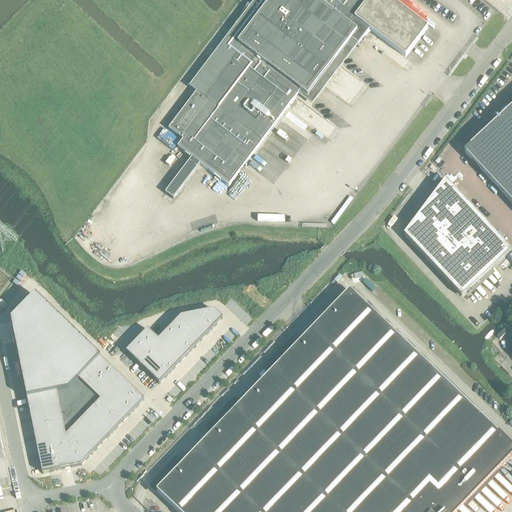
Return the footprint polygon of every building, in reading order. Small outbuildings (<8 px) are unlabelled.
[(192,159),(165,194),(173,199),(200,165),(229,187),(300,92),(311,100),(355,43),(358,46),(369,31),(405,58),(428,28),(390,0),(278,0),(204,99),(196,93),(169,130),(183,141),(178,148),(192,159)] [(511,107),(464,153),(511,204),(511,107)] [(511,247),(446,181),(404,236),(462,298),(511,250),(511,247)] [(350,291),(156,492),(176,511),(458,511),(511,456),(511,446),(498,433),(497,433),(350,291)] [(35,296),(11,321),(20,363),(19,363),(27,400),(56,394),(69,391),(101,359),(79,337),(78,338),(35,296)] [(147,331),(126,354),(159,385),(222,320),(213,312),(181,318),(158,342),(147,331)] [(69,391),(56,394),(59,409),(62,421),(70,413),(80,402),(91,391),(112,369),(101,359),(69,391)] [(112,369),(91,391),(101,401),(112,391),(122,380),(112,369)] [(122,380),(112,391),(133,411),(144,400),(122,380)] [(91,391),(80,402),(91,412),(113,433),(123,422),(101,401),(91,391)] [(112,391),(101,401),(123,422),(133,411),(112,391)] [(56,394),(27,400),(30,415),(59,409),(56,394)] [(80,402),(70,413),(102,444),(113,433),(91,412),(80,402)] [(59,409),(30,415),(33,430),(60,424),(62,424),(62,421),(59,409)] [(70,413),(62,421),(62,424),(63,427),(65,438),(70,434),(73,437),(92,455),(102,444),(70,413)] [(60,424),(33,430),(36,444),(65,438),(63,427),(62,424),(60,424)] [(70,434),(65,438),(68,453),(71,468),(81,466),(92,455),(73,437),(70,434)] [(65,438),(36,444),(42,474),(71,468),(68,453),(65,438)]
